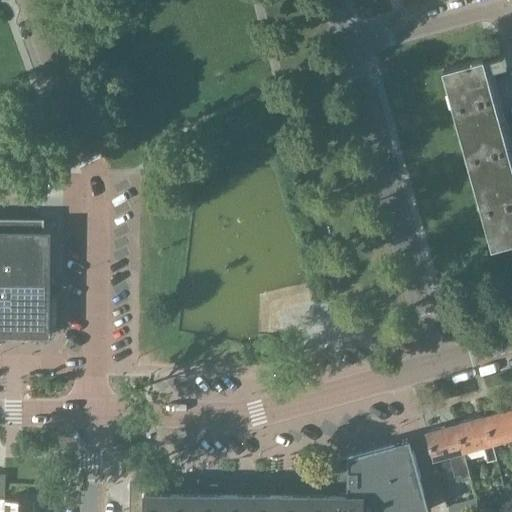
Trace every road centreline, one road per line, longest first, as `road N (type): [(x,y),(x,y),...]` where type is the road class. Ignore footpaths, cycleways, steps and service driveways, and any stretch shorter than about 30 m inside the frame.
road 1 (unclassified): [(89,413),(95,176),(29,0)]
road 2 (tertiary): [(434,364),(247,415),(89,413)]
road 3 (residential): [(434,364),(346,49)]
road 4 (residential): [(346,49),(507,4)]
